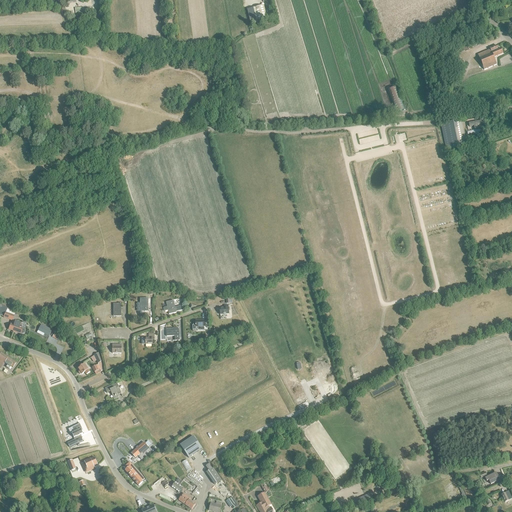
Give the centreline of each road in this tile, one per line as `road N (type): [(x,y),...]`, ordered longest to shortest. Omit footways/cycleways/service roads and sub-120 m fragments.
road 1 (residential): [(182,511),(122,481),(61,365),(0,338)]
road 2 (track): [(213,129),(343,128)]
